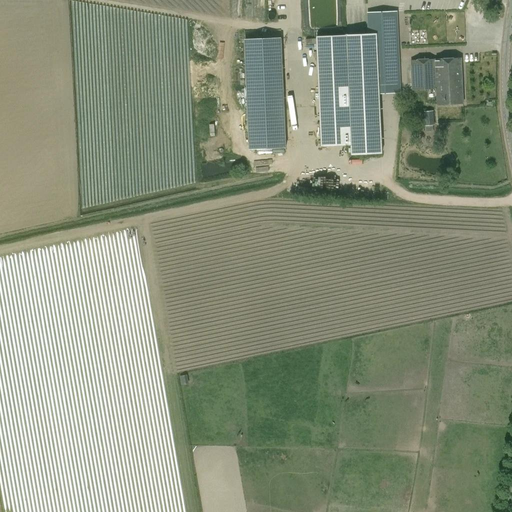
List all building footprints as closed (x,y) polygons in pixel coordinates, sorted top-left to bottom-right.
[(368,13),(369,35),(317,38),(322,147),(352,146),(352,156),(382,155),(379,93),(401,93),(397,12),(368,13)] [(281,38),(245,40),(249,150),(286,148),(281,38)] [(412,84),(462,81),(461,59),(411,61),(412,84)] [(437,105),(463,104),(462,81),(412,84),(413,91),(437,90),(437,105)] [(425,126),(435,125),(434,111),(424,112),(425,126)]
